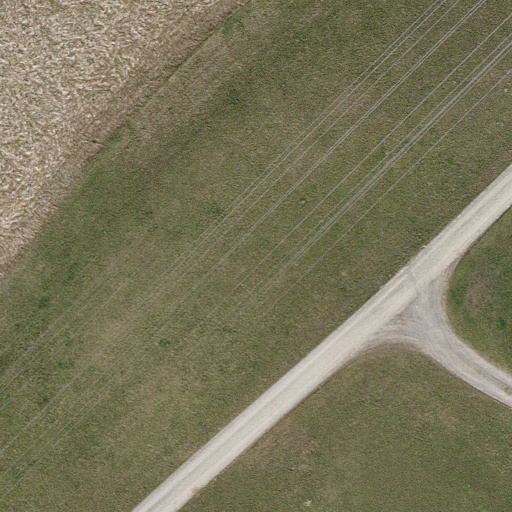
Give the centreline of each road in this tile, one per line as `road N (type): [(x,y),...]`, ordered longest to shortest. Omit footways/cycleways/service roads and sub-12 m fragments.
road 1 (track): [(155,511),(511,191)]
road 2 (track): [(392,301),(511,383)]
